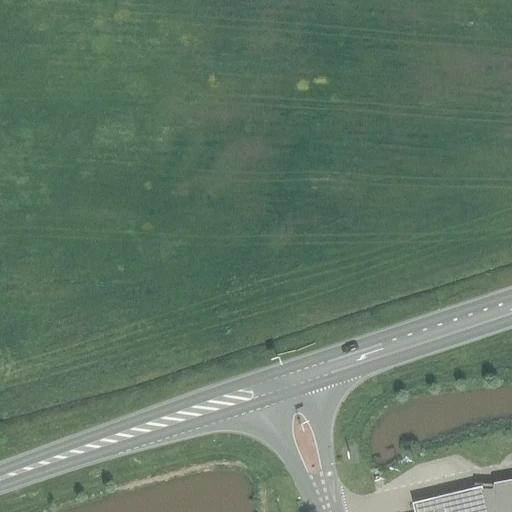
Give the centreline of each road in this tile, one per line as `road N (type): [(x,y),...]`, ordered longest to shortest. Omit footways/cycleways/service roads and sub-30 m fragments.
road 1 (primary): [(0,479),(282,382)]
road 2 (primary): [(282,382),(511,308)]
road 3 (unclassified): [(328,511),(282,382)]
